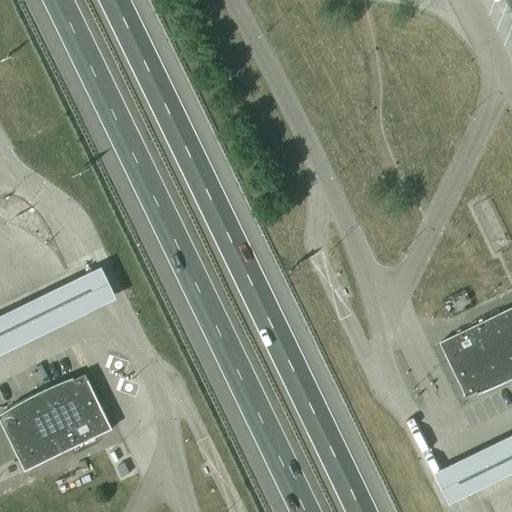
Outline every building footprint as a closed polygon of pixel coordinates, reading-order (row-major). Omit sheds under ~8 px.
[(0,310),(0,349),(117,296),(102,264),(0,310)] [(438,295),(443,309),(456,305),(452,291),(438,295)] [(511,314),(444,347),(470,400),(511,380),(511,314)] [(87,378),(0,419),(27,475),(114,433),(87,378)] [(511,438),(435,475),(451,507),(511,477),(511,438)]
